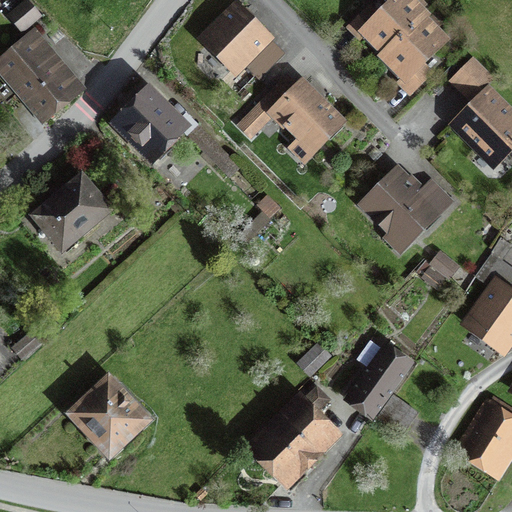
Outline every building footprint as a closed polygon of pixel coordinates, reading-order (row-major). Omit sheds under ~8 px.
[(399,0),(365,33),(378,47),(396,66),(406,76),(444,40),(405,0),(399,0)] [(204,41),(235,73),(269,39),(238,8),(204,41)] [(18,24),(27,35),(41,24),(32,12),(18,24)] [(1,72),(39,117),(75,87),(38,42),(1,72)] [(494,83),(471,60),(450,80),(471,101),(450,123),(495,166),(511,148),(511,117),(486,92),(494,83)] [(340,123),(302,83),(276,107),(267,98),(243,120),(256,134),(277,114),(311,150),(340,123)] [(148,97),(121,125),(154,156),(181,128),(148,97)] [(196,126),(187,135),(228,177),(237,167),(196,126)] [(397,168),(359,206),(405,251),(450,205),(428,183),(420,191),(397,168)] [(36,216),(61,246),(105,210),(81,180),(36,216)] [(511,287),(511,268),(493,255),(477,278),(493,289),(469,323),(504,347),(511,335),(511,294),(509,292),(511,287)] [(33,332),(11,349),(20,360),(42,343),(33,332)] [(343,401),(368,419),(405,368),(380,350),(343,401)] [(72,417),(108,453),(143,419),(106,383),(72,417)] [(394,399),(378,421),(399,436),(415,414),(394,399)] [(251,454),(285,488),(336,435),(302,401),(251,454)] [(496,474),(511,447),(511,423),(488,409),(461,453),(496,474)]
